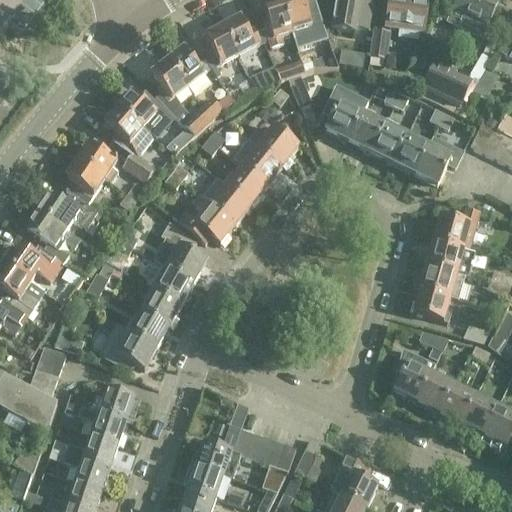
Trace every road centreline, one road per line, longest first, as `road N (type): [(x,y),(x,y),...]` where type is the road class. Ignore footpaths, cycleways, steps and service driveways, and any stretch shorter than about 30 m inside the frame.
road 1 (residential): [(344,419),(392,246),(390,219),(380,209),(341,190),(315,192),(220,304),(199,343)]
road 2 (tertiary): [(123,24),(0,170)]
road 3 (residential): [(137,511),(199,343)]
road 4 (residential): [(344,419),(199,343)]
